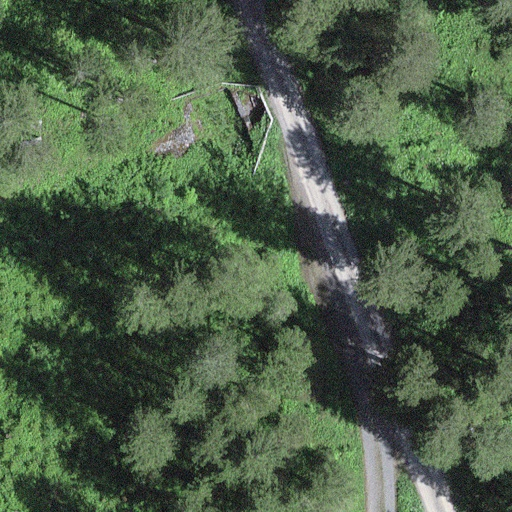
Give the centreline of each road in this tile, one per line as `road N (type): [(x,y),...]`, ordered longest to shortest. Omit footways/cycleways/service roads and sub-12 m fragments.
road 1 (track): [(248,0),(439,511)]
road 2 (track): [(365,315),(378,511)]
